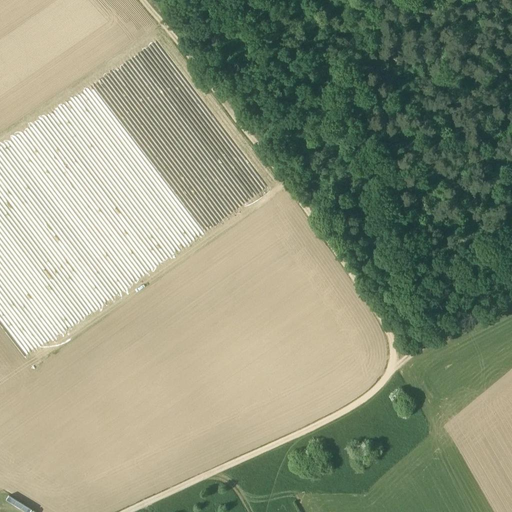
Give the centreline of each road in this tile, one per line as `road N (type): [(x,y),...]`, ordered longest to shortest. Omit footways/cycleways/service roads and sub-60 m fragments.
road 1 (track): [(148,0),(331,243),(391,337),(393,356)]
road 2 (track): [(130,511),(350,408),(378,388),(393,356)]
road 3 (track): [(511,305),(412,355),(393,356)]
